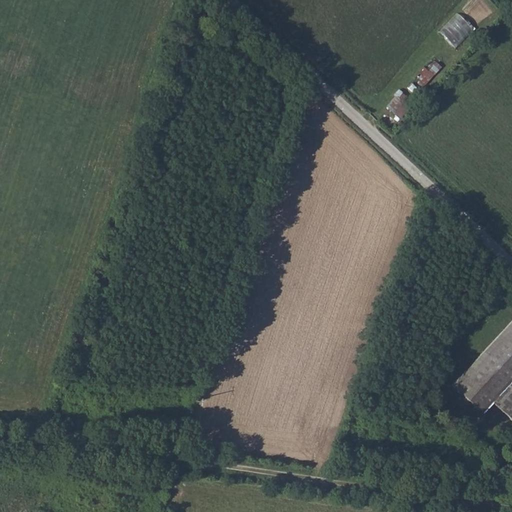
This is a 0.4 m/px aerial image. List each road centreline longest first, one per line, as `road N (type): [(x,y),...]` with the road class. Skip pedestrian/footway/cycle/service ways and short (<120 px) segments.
road 1 (track): [(511,507),(0,435)]
road 2 (unclassified): [(511,267),(228,0)]
